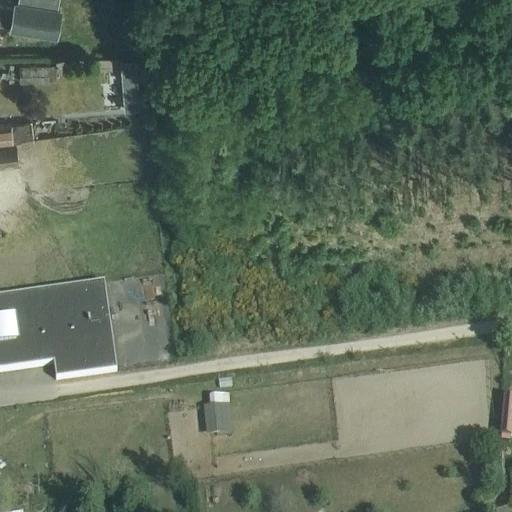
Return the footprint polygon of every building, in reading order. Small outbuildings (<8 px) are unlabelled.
[(0,24),(11,27),(11,29),(54,36),(59,8),(16,1),(15,7),(0,4),(0,24)] [(122,11),(121,17),(124,20),(130,21),(131,12),(122,11)] [(135,62),(122,63),(124,87),(137,86),(135,62)] [(20,82),(56,81),(56,66),(20,67),(20,82)] [(0,143),(32,140),(30,122),(0,125),(0,143)] [(0,166),(18,164),(15,145),(0,146),(0,166)] [(56,381),(117,373),(104,284),(0,298),(0,373),(53,366),(56,381)] [(227,398),(212,399),(215,437),(230,436),(227,398)] [(511,400),(505,400),(503,417),(501,437),(511,438),(511,400)] [(495,458),(495,489),(504,489),(505,458),(495,458)]
